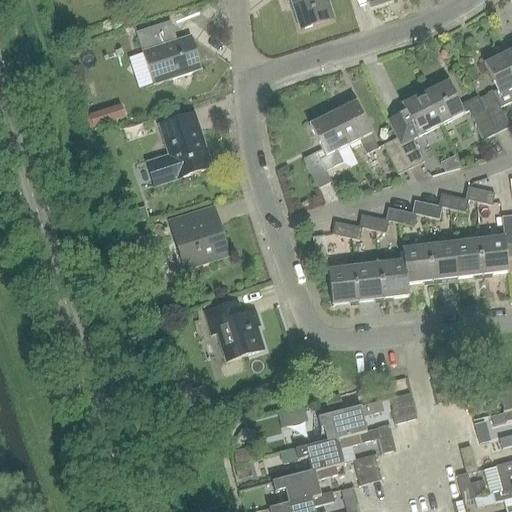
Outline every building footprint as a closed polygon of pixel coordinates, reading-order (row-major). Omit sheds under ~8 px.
[(291,0),(302,32),(333,21),(326,0),(291,0)] [(367,0),(370,9),(398,0),(367,0)] [(153,89),(202,74),(191,39),(176,44),(170,24),(136,35),(153,89)] [(497,135),(510,129),(501,109),(511,103),(511,63),(507,55),(485,66),(497,92),(480,100),(497,135)] [(460,108),(448,84),(425,95),(441,128),(469,114),(483,142),(497,135),(480,100),(479,99),(460,108)] [(411,172),(426,164),(419,151),(446,138),(441,128),(425,95),(402,106),(407,116),(388,125),(397,143),(411,172)] [(332,116),(348,149),(360,143),(367,156),(378,151),(355,105),(332,116)] [(123,119),(119,106),(80,119),(84,132),(123,119)] [(338,154),(348,149),(332,116),(309,127),(322,152),(304,161),(318,191),(331,184),(326,173),(343,164),(338,154)] [(158,128),(167,157),(146,164),(153,189),(212,170),(195,117),(158,128)] [(411,172),(397,143),(383,149),(398,178),(411,172)] [(491,209),(494,197),(467,191),(464,203),(468,203),(468,204),(491,209)] [(465,216),(468,204),(468,203),(464,203),(440,198),(437,210),(441,210),(441,211),(465,216)] [(438,223),(441,211),(441,210),(437,210),(414,205),(411,216),(414,217),(438,223)] [(145,209),(122,216),(126,228),(148,221),(145,209)] [(212,211),(207,212),(168,225),(183,272),(227,259),(212,211)] [(412,230),(414,217),(411,216),(387,211),(384,224),(388,224),(412,230)] [(385,236),(388,224),(384,224),(360,218),(358,230),(361,231),(361,232),(385,236)] [(507,276),(504,249),(511,247),(511,218),(501,220),(503,240),(477,243),(481,279),(507,276)] [(358,244),(361,232),(361,231),(358,230),(334,226),(331,238),(358,244)] [(134,228),(130,236),(137,241),(142,233),(134,228)] [(456,282),(481,279),(477,243),(452,246),(456,282)] [(432,285),(456,282),(452,246),(427,249),(432,285)] [(407,288),(432,285),(427,249),(402,252),(403,264),(406,288),(407,288),(408,300),(407,288)] [(383,303),(408,300),(407,288),(406,288),(403,264),(379,267),(383,303)] [(358,306),(383,303),(379,267),(353,270),(358,306)] [(331,309),(358,306),(353,270),(327,273),(331,309)] [(226,365),(263,353),(256,330),(259,329),(254,314),(241,319),(236,305),(203,315),(211,339),(217,337),(226,365)] [(502,415),(511,412),(511,385),(475,395),(478,406),(498,400),(502,415)] [(202,389),(178,396),(181,410),(205,404),(202,389)] [(339,396),(324,401),(328,413),(343,409),(339,396)] [(410,396),(399,399),(405,424),(415,422),(410,396)] [(388,401),(394,427),(405,424),(399,399),(388,401)] [(358,436),(366,434),(362,418),(383,413),(380,404),(318,420),(324,444),(334,441),(358,436)] [(304,408),(277,415),(281,430),(307,423),(304,408)] [(511,412),(502,415),(504,424),(511,421),(511,412)] [(366,434),(358,436),(360,447),(378,442),(381,456),(393,453),(387,429),(366,434)] [(360,447),(358,436),(334,441),(324,444),(293,452),(296,463),(307,461),(311,474),(335,469),(342,467),(339,452),(360,447)] [(511,436),(489,443),(492,454),(511,448),(511,436)] [(460,451),(466,475),(466,476),(468,476),(476,474),(470,448),(460,451)] [(248,450),(233,453),(235,464),(250,462),(248,450)] [(374,457),(363,460),(370,485),(380,482),(374,457)] [(353,463),(359,488),(370,485),(363,460),(353,463)] [(511,463),(484,470),(490,495),(511,489),(511,463)] [(287,506),(319,497),(316,483),(337,478),(335,469),(311,474),(271,484),(274,495),(284,492),(287,506)] [(474,499),(471,485),(468,476),(466,476),(466,475),(457,477),(463,502),(474,499)] [(483,482),(471,485),(474,499),(486,496),(483,482)] [(511,490),(493,495),(495,505),(495,506),(511,501),(511,490)] [(350,491),(341,493),(344,503),(353,500),(350,491)] [(312,511),(313,511),(333,506),(331,495),(319,497),(287,506),(268,511),(267,511),(312,511)] [(493,495),(484,498),(487,508),(495,505),(493,495)]
